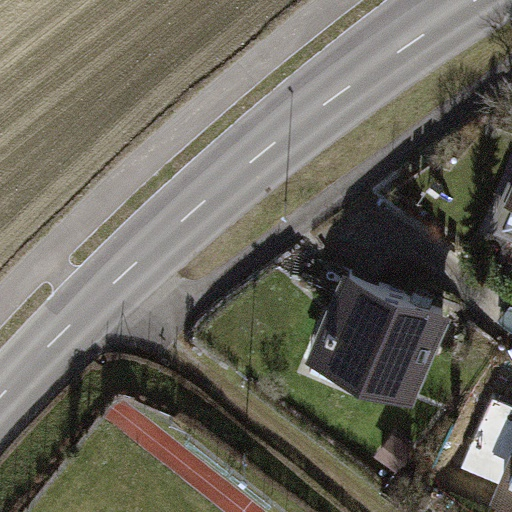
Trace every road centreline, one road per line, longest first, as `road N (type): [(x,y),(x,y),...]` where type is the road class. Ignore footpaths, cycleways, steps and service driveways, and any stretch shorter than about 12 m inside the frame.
road 1 (tertiary): [(0,401),(219,191),(465,0)]
road 2 (residential): [(511,310),(399,220)]
